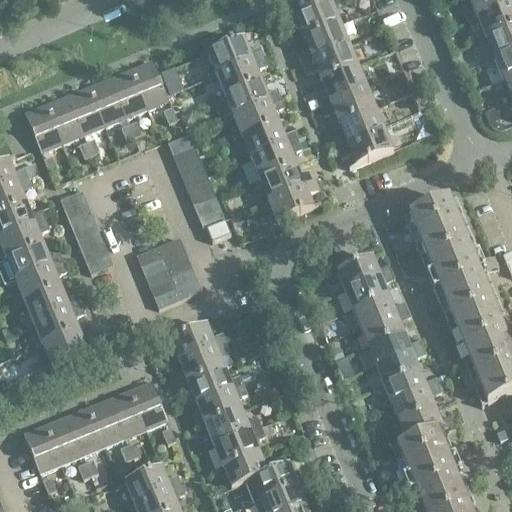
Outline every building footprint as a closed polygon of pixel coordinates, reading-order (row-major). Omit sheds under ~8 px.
[(281,18),(285,27),(332,8),(328,0),(290,0),(287,2),(292,13),(281,18)] [(511,0),(469,0),(478,22),(511,7),(511,0)] [(511,7),(478,22),(487,43),(511,32),(511,7)] [(332,8),(285,27),(289,37),(300,32),(305,44),(340,29),(332,8)] [(298,60),(302,69),(349,50),(340,29),(305,44),(309,55),(298,60)] [(511,32),(487,43),(495,64),(511,57),(511,32)] [(208,58),(217,80),(264,61),(260,51),(249,56),(244,44),(208,58)] [(349,50),(302,69),(306,79),(317,74),(322,86),(358,71),(349,50)] [(511,57),(495,64),(504,85),(511,81),(511,57)] [(264,61),(217,80),(225,101),(261,87),(256,75),(267,70),(264,61)] [(152,67),(131,75),(147,115),(169,106),(152,67)] [(316,102),(320,112),(367,92),(358,71),(322,86),(327,97),(316,102)] [(131,75),(110,84),(126,123),(147,115),(131,75)] [(166,85),(170,96),(182,92),(177,81),(166,85)] [(110,84),(89,93),(105,132),(126,123),(110,84)] [(261,87),(225,101),(234,122),(281,103),(277,93),(266,98),(261,87)] [(367,92),(320,112),(323,121),(335,116),(339,128),(375,113),(367,92)] [(89,93),(67,102),(84,141),(105,132),(89,93)] [(67,102),(46,111),(62,150),(84,141),(67,102)] [(281,103),(234,122),(243,143),(279,129),(274,117),(285,112),(281,103)] [(46,111),(26,119),(25,119),(41,159),(62,150),(46,111)] [(172,113),(163,116),(169,129),(177,126),(172,113)] [(333,144),(337,154),(384,134),(375,113),(339,128),(344,139),(333,144)] [(496,113),(484,118),(489,129),(492,133),(496,135),(501,136),(506,134),(504,129),(495,126),(501,124),(496,113)] [(191,115),(180,120),(184,132),(196,127),(191,115)] [(137,127),(129,130),(134,143),(142,140),(137,127)] [(279,129),(243,143),(251,164),(299,145),(294,135),(283,140),(279,129)] [(129,130),(121,133),(127,146),(134,143),(129,130)] [(301,133),(294,135),(299,145),(305,142),(301,133)] [(384,134),(337,154),(341,163),(352,159),(357,171),(393,156),(384,134)] [(168,149),(173,160),(194,150),(190,140),(168,149)] [(94,145),(87,148),(92,161),(100,158),(94,145)] [(299,145),(251,164),(260,185),(296,171),(291,159),(302,154),(299,145)] [(87,148),(79,151),(84,164),(92,161),(87,148)] [(194,150),(173,160),(177,170),(199,161),(194,150)] [(199,161),(177,170),(181,181),(203,172),(199,161)] [(52,162),(44,165),(49,178),(57,175),(52,162)] [(12,164),(0,169),(0,193),(28,182),(25,173),(17,176),(12,164)] [(35,169),(25,173),(28,182),(39,178),(35,169)] [(296,171),(260,185),(269,207),(316,187),(312,177),(301,182),(296,171)] [(203,172),(181,181),(186,191),(207,182),(203,172)] [(28,182),(0,193),(0,218),(30,207),(25,195),(32,192),(28,182)] [(207,182),(186,191),(190,202),(212,193),(207,182)] [(316,187),(269,207),(278,228),(314,213),(309,201),(320,197),(316,187)] [(212,193),(190,202),(194,212),(216,203),(212,193)] [(60,205),(65,216),(87,207),(82,196),(60,205)] [(455,201),(403,222),(405,225),(411,223),(433,279),(438,292),(433,294),(434,296),(435,296),(440,308),(439,309),(440,310),(446,308),(488,409),(511,398),(511,338),(492,289),(487,280),(499,275),(494,264),(483,268),(455,201)] [(216,203),(194,212),(199,223),(221,214),(216,203)] [(0,218),(0,243),(46,224),(57,220),(53,211),(34,218),(30,207),(0,218)] [(87,207),(65,216),(69,227),(91,218),(87,207)] [(221,214),(199,223),(203,234),(225,225),(221,214)] [(91,218),(69,227),(74,237),(95,228),(91,218)] [(237,220),(230,223),(234,234),(241,231),(237,220)] [(46,224),(0,243),(0,247),(7,265),(47,249),(42,237),(50,234),(46,224)] [(225,225),(206,233),(212,247),(231,239),(225,225)] [(95,228),(74,237),(78,248),(100,239),(95,228)] [(100,239),(78,248),(82,258),(104,249),(100,239)] [(180,243),(158,252),(163,263),(184,254),(180,243)] [(7,265),(0,267),(0,277),(5,290),(16,286),(63,267),(59,257),(52,260),(47,249),(7,265)] [(104,249),(82,258),(87,269),(108,260),(104,249)] [(137,261),(141,272),(163,263),(158,252),(137,261)] [(184,254),(163,263),(167,274),(188,265),(184,254)] [(511,256),(503,260),(511,282),(511,281),(511,256)] [(108,260),(87,269),(91,280),(113,271),(108,260)] [(373,261),(337,276),(345,296),(392,277),(389,269),(378,274),(373,261)] [(163,263),(141,272),(145,282),(167,274),(163,263)] [(188,265),(167,274),(171,284),(193,275),(188,265)] [(63,267),(16,286),(25,307),(64,291),(59,279),(67,276),(63,267)] [(167,274),(145,282),(150,293),(171,284),(167,274)] [(193,275),(171,284),(176,295),(197,286),(193,275)] [(392,277),(345,296),(353,315),(389,300),(384,288),(395,284),(392,277)] [(171,284),(150,293),(154,303),(176,295),(171,284)] [(197,286),(176,295),(180,305),(202,297),(197,286)] [(64,291),(25,307),(33,328),(80,309),(77,299),(69,302),(64,291)] [(176,295),(154,303),(159,314),(180,305),(176,295)] [(389,300),(353,315),(361,334),(407,315),(404,307),(393,312),(389,300)] [(80,309),(33,328),(42,349),(82,333),(77,321),(84,318),(80,309)] [(407,315),(361,334),(369,353),(404,338),(399,326),(410,322),(407,315)] [(324,318),(317,321),(320,327),(327,324),(324,318)] [(171,345),(180,366),(226,347),(222,338),(211,342),(206,330),(171,345)] [(41,367),(28,372),(31,378),(44,373),(51,370),(51,371),(98,352),(94,341),(86,345),(82,333),(42,349),(35,352),(41,367)] [(233,333),(222,338),(226,347),(236,342),(233,333)] [(404,338),(369,353),(376,372),(423,352),(420,345),(409,349),(404,338)] [(226,347),(180,366),(188,387),(224,372),(219,361),(230,356),(226,347)] [(332,355),(330,355),(334,365),(336,364),(343,361),(339,352),(332,355)] [(423,352),(376,372),(384,391),(420,376),(415,364),(426,360),(423,352)] [(336,366),(335,367),(343,386),(344,385),(354,381),(347,362),(336,366)] [(224,372),(188,387),(197,409),(244,389),(254,385),(251,375),(229,384),(224,372)] [(420,376),(384,391),(392,409),(439,390),(436,383),(425,387),(420,376)] [(448,386),(445,379),(436,383),(439,390),(448,386)] [(451,393),(448,386),(439,390),(442,397),(451,393)] [(151,387),(130,396),(146,435),(167,427),(151,387)] [(244,389),(197,409),(206,430),(241,415),(237,403),(248,399),(244,389)] [(439,390),(392,409),(400,428),(435,413),(431,402),(442,397),(439,390)] [(279,399),(276,391),(267,395),(270,403),(279,399)] [(130,396),(109,405),(125,444),(146,435),(130,396)] [(109,405),(87,414),(104,453),(125,444),(109,405)] [(362,409),(353,413),(357,424),(367,420),(362,409)] [(400,428),(407,447),(408,447),(438,435),(438,436),(455,429),(451,420),(440,425),(435,413),(400,428)] [(87,414),(66,422),(82,462),(104,453),(87,414)] [(241,415),(206,430),(214,451),(261,431),(257,422),(246,427),(241,415)] [(66,422),(45,431),(61,470),(82,462),(66,422)] [(270,428),(261,431),(265,441),(274,437),(270,428)] [(391,453),(392,455),(409,496),(415,511),(475,511),(467,491),(468,491),(467,490),(463,482),(475,477),(470,466),(459,471),(455,461),(445,438),(456,433),(455,429),(438,436),(438,435),(408,447),(407,447),(391,453)] [(61,470),(45,431),(24,440),(40,479),(61,470)] [(261,431),(214,451),(223,472),(259,457),(254,445),(265,441),(261,431)] [(176,446),(170,433),(162,437),(167,450),(176,446)] [(501,446),(510,443),(511,441),(511,433),(498,439),(501,446)] [(135,448),(127,451),(133,464),(140,461),(135,448)] [(127,451),(120,454),(125,467),(133,464),(127,451)] [(259,457),(223,472),(232,494),(245,488),(245,487),(278,474),(274,464),(264,469),(259,457)] [(245,487),(245,488),(254,509),(298,491),(285,460),(274,464),(278,474),(245,487)] [(93,465),(85,468),(91,481),(98,478),(93,465)] [(85,468),(78,472),(83,485),(91,481),(85,468)] [(161,472),(125,487),(134,509),(181,489),(177,480),(166,484),(161,472)] [(51,483),(44,485),(43,486),(48,499),(56,496),(51,483)] [(181,489),(134,509),(135,511),(177,511),(174,503),(185,499),(181,489)] [(254,509),(255,511),(306,511),(298,491),(254,509)]
